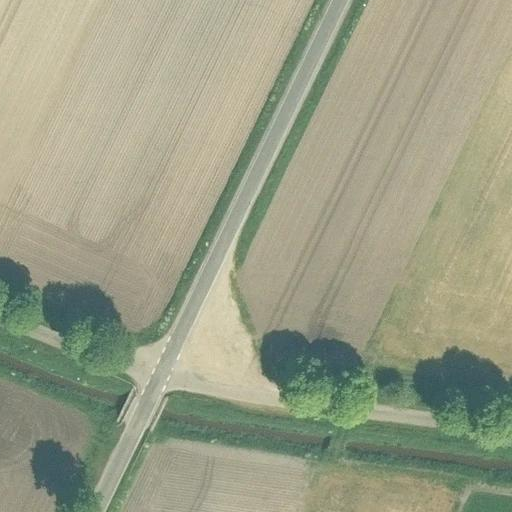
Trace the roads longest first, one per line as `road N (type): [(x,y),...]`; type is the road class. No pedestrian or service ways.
road 1 (tertiary): [(340,0),(157,376)]
road 2 (unclassified): [(157,376),(511,428)]
road 3 (unclassified): [(0,315),(157,376)]
road 4 (tertiary): [(157,376),(91,511)]
